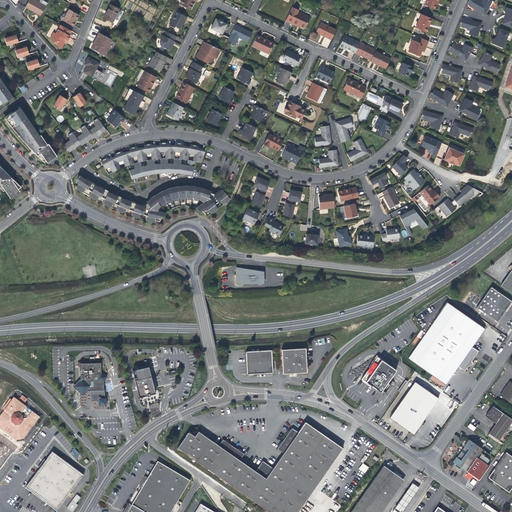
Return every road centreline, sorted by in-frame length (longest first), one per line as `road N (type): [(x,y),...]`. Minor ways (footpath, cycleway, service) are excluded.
road 1 (secondary): [(479,241),(418,285),(307,321),(0,328)]
road 2 (secondary): [(0,333),(317,324),(397,300),(456,271)]
road 3 (secondary): [(479,241),(404,272),(222,253),(206,243)]
road 4 (secondary): [(170,254),(149,277),(0,321)]
road 5 (secondary): [(327,368),(456,271)]
road 6 (secondary): [(0,363),(40,387),(96,452),(103,479)]
road 7 (residential): [(0,3),(65,63),(95,0)]
road 8 (unclassified): [(423,465),(511,338)]
road 9 (residential): [(208,0),(147,112),(147,134)]
road 10 (residential): [(203,183),(183,179),(138,196),(77,166)]
